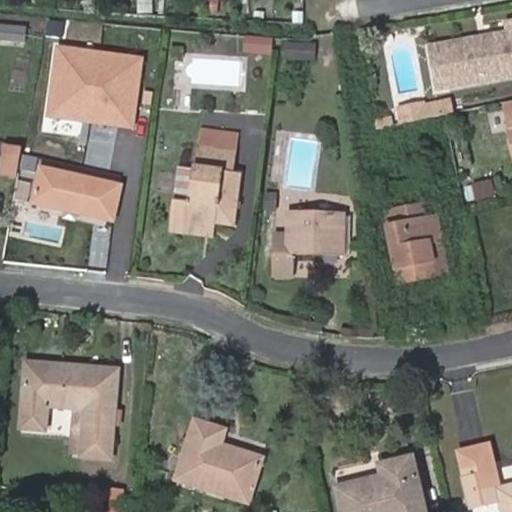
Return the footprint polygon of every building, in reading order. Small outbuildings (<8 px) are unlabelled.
[(440,46),(447,87),(511,74),(511,23),(507,24),(509,33),(440,46)] [(0,38),(25,41),(26,27),(0,24),(0,38)] [(288,56),(314,57),(315,45),(289,43),(288,56)] [(145,57),(55,45),(45,118),(135,130),(145,57)] [(430,48),(438,89),(447,87),(440,46),(430,48)] [(401,123),(432,117),(430,107),(425,105),(419,102),(398,106),(401,123)] [(170,224),(214,230),(214,222),(234,225),(241,174),(234,174),(236,152),(239,134),(199,129),(194,169),(178,167),(172,210),(170,224)] [(18,175),(21,162),(23,148),(6,145),(1,172),(18,175)] [(113,220),(122,185),(42,166),(33,202),(113,220)] [(489,181),(468,186),(471,201),(493,197),(489,181)] [(267,193),(265,208),(275,209),(277,194),(267,193)] [(431,243),(442,240),(437,216),(426,219),(422,202),(391,209),(395,224),(388,226),(401,284),(438,276),(431,243)] [(391,209),(385,210),(388,226),(395,224),(391,209)] [(290,253),(349,253),(351,253),(351,214),(289,214),(288,235),(275,235),(275,255),(275,275),(290,275),(290,253)] [(170,224),(169,233),(212,238),(214,230),(170,224)] [(449,273),(442,240),(431,243),(438,276),(449,273)] [(118,425),(119,411),(114,411),(118,369),(26,362),(21,428),(45,430),(47,407),(73,409),(71,434),(83,435),(81,456),(110,458),(113,425),(118,425)] [(176,481),(247,503),(262,459),(220,446),(225,431),(196,421),(176,481)] [(83,435),(71,434),(69,455),(81,456),(83,435)] [(511,511),(511,486),(499,490),(489,444),(459,451),(472,509),(501,502),(503,511),(511,511)] [(382,477),(337,487),(342,511),(424,511),(412,458),(379,465),(382,477)]
